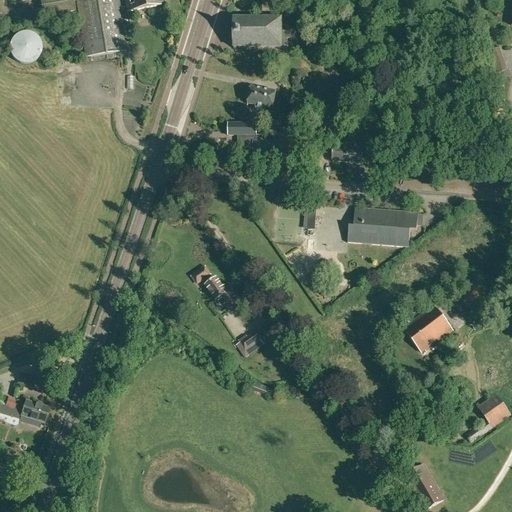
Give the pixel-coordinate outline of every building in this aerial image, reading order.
[(40,0),(44,16),(76,11),(74,0),(40,0)] [(117,0),(76,0),(86,58),(126,52),(117,0)] [(125,0),(128,12),(163,6),(161,0),(125,0)] [(236,50),(283,47),(282,46),(288,45),(287,39),(296,38),(295,23),(290,23),(289,20),(282,21),(282,19),(234,22),(236,50)] [(508,72),(500,49),(485,54),(493,77),(508,72)] [(272,108),(274,90),(251,87),(249,104),(256,105),(255,110),(264,111),(265,107),(272,108)] [(337,114),(323,112),(321,132),(330,133),(330,126),(335,127),(337,114)] [(386,130),(392,129),(387,112),(382,114),(386,130)] [(270,122),(271,136),(292,136),(291,129),(278,129),(278,122),(270,122)] [(253,160),(293,160),(292,142),(255,142),(256,136),(257,136),(257,124),(228,123),(228,136),(239,136),(239,150),(242,150),(242,154),(253,154),(253,160)] [(333,147),(332,161),(332,162),(332,161),(347,163),(348,148),(349,148),(349,140),(350,137),(342,136),(341,148),(334,147),(333,147)] [(348,148),(347,163),(361,164),(362,164),(362,163),(367,164),(368,164),(370,143),(349,140),(349,148),(348,148)] [(301,160),(301,142),(292,142),(293,160),(301,160)] [(374,146),(373,153),(382,155),(383,147),(374,146)] [(317,206),(310,205),(308,230),(315,230),(317,206)] [(355,209),(354,222),(354,227),(349,226),(348,243),(381,246),(382,246),(396,247),(408,248),(409,248),(410,230),(417,231),(418,214),(404,213),(404,212),(403,212),(403,213),(389,212),(389,211),(389,212),(356,209),(355,209)] [(205,267),(190,276),(196,286),(204,281),(206,285),(205,286),(215,302),(218,300),(219,301),(222,299),(225,304),(223,305),(228,313),(241,304),(236,297),(234,298),(226,285),(223,287),(217,278),(214,280),(205,267)] [(479,303),(489,294),(474,280),(458,297),(476,316),(484,308),(479,303)] [(433,306),(402,328),(422,354),(454,332),(433,306)] [(254,346),(248,337),(246,335),(239,341),(246,351),(254,346)] [(36,377),(27,375),(24,386),(33,389),(36,377)] [(486,421),(470,432),(465,436),(471,443),(493,429),(511,416),(496,394),(480,405),(477,407),(480,411),(486,421)] [(32,420),(31,425),(39,428),(41,423),(44,424),(49,408),(42,406),(37,404),(26,401),(26,402),(17,400),(8,397),(7,400),(7,402),(0,400),(0,414),(20,420),(21,416),(32,420)] [(424,511),(425,511),(445,501),(424,465),(406,474),(419,499),(417,500),(419,502),(420,501),(423,506),(421,507),(424,511)]
